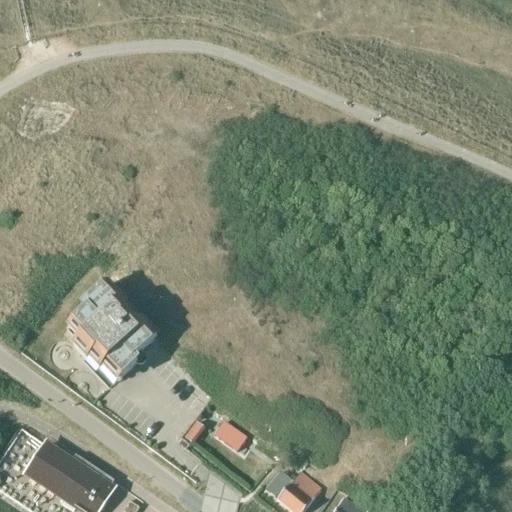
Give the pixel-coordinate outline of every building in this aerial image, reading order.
[(122,307),(128,302),(112,284),(87,307),(91,311),(77,323),(88,335),(82,340),(93,353),(90,355),(116,384),(120,381),(156,339),(145,326),(142,329),(122,307)] [(225,423),(215,437),(238,454),(248,440),(225,423)] [(46,447),(28,474),(39,482),(65,499),(61,505),(72,511),(74,511),(78,508),(83,511),(99,511),(105,503),(112,493),(113,492),(112,492),(109,490),(114,483),(103,475),(74,455),(68,463),(62,458),(46,447)] [(278,499),(277,500),(290,511),(303,511),(321,492),(303,476),(304,475),(301,472),(293,482),(282,473),(267,491),(278,499)] [(363,511),(344,500),(335,511),(363,511)]
